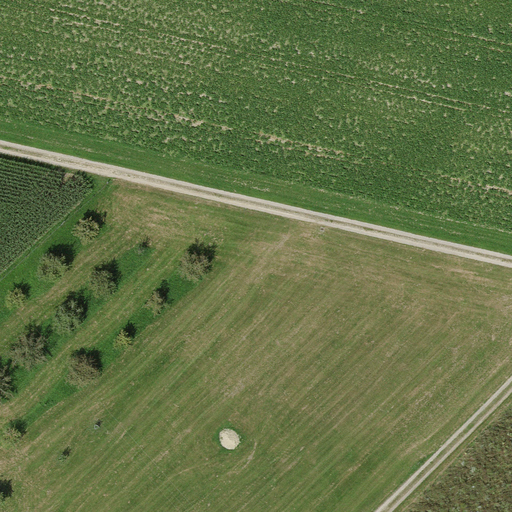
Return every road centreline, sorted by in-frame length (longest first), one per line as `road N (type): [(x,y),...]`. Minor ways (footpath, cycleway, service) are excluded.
road 1 (track): [(0,151),(511,265)]
road 2 (track): [(390,511),(511,390)]
